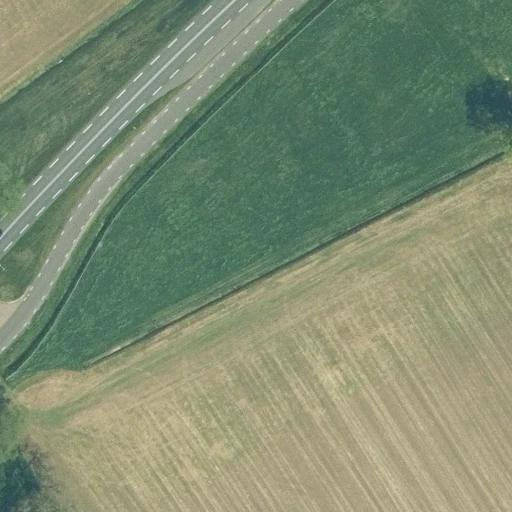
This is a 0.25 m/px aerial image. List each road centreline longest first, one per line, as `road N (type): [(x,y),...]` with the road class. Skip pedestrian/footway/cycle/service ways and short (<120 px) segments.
road 1 (unclassified): [(10,328),(97,188),(289,0)]
road 2 (primary): [(0,236),(234,0)]
